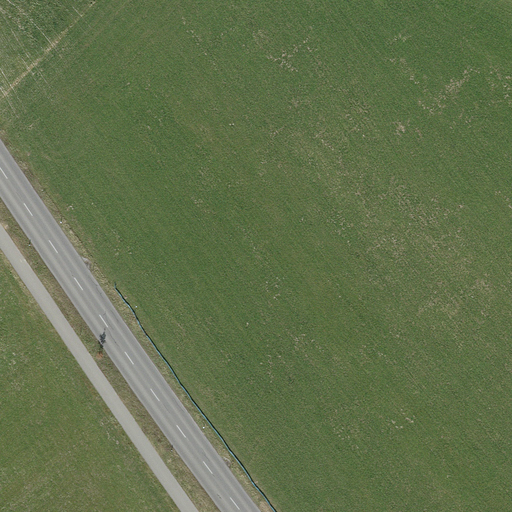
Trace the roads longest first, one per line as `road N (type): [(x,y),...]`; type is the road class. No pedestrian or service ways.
road 1 (secondary): [(0,165),(244,511)]
road 2 (track): [(193,511),(0,234)]
